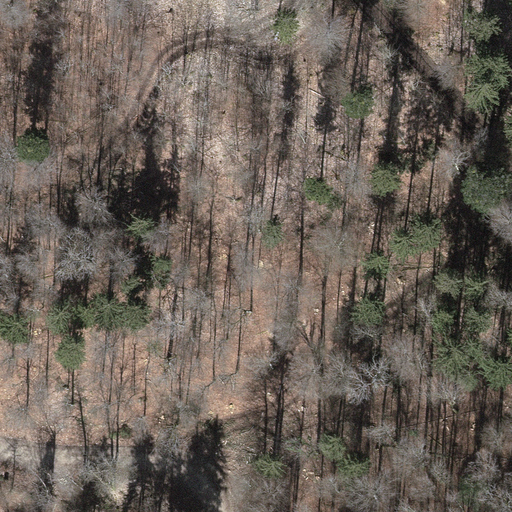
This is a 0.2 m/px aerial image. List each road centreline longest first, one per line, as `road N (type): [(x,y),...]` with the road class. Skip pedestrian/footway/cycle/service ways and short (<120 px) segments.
road 1 (track): [(0,446),(188,474),(224,511)]
road 2 (track): [(305,511),(305,490),(285,450),(250,431),(217,432),(186,445),(164,468)]
